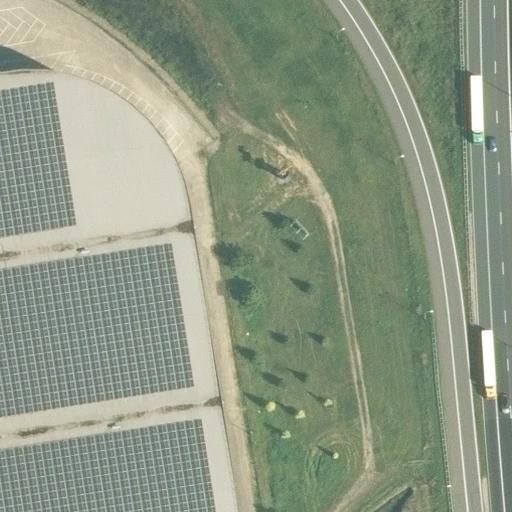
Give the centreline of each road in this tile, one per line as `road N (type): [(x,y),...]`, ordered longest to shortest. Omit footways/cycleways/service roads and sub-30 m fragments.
road 1 (motorway): [(346,0),(398,88),(426,157),(450,281),(474,511)]
road 2 (motorway): [(487,0),(511,511)]
road 3 (track): [(339,511),(362,484),(364,463),(332,218),(277,146),(197,80)]
